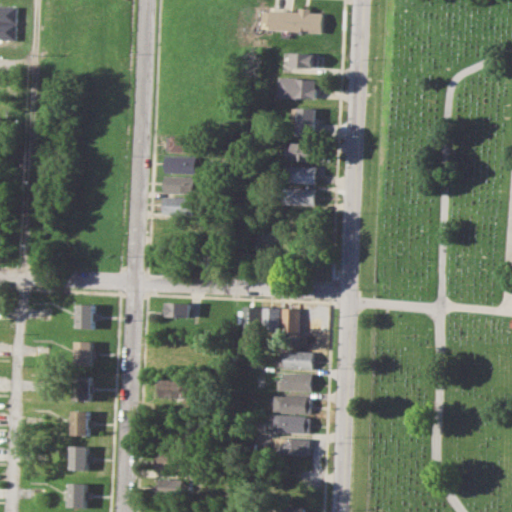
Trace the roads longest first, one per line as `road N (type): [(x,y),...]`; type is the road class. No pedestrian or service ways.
road 1 (secondary): [(360,0),(338,511)]
road 2 (residential): [(146,0),(124,511)]
road 3 (residential): [(0,274),(347,289)]
